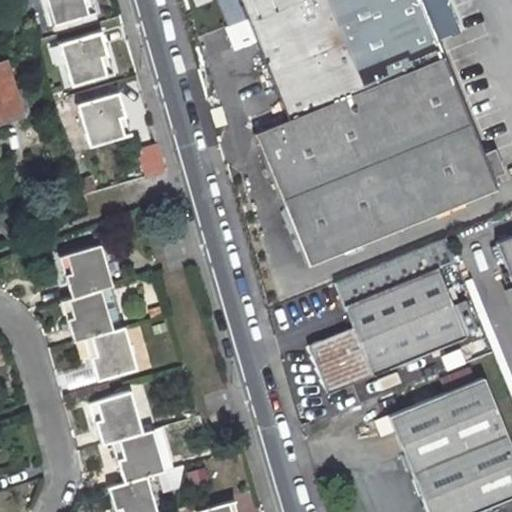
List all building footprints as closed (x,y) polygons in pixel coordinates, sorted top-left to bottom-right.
[(89,0),(43,0),(51,24),(93,12),(89,0)] [(237,0),(288,121),(253,135),(307,267),(496,189),(418,0),(237,0)] [(99,32),(57,43),(69,85),(111,74),(99,32)] [(0,64),(0,115),(18,110),(3,64),(0,64)] [(130,135),(117,93),(75,105),(88,147),(130,135)] [(511,235),(489,245),(511,299),(511,235)] [(50,257),(62,298),(92,289),(103,286),(91,245),(50,257)] [(457,338),(428,266),(333,306),(343,330),(299,349),(317,394),(457,338)] [(49,301),(61,342),(73,338),(104,328),(92,289),(62,298),(49,301)] [(115,325),(104,328),(73,338),(85,380),(127,367),(115,325)] [(511,471),(474,379),(380,416),(418,511),(467,511),(511,494),(511,471)] [(133,425),(121,385),(77,398),(89,439),(101,435),(133,425)] [(135,468),(155,462),(143,422),(133,425),(101,435),(113,474),(135,468)] [(174,466),(158,471),(165,491),(181,486),(174,466)] [(135,468),(113,474),(93,480),(102,511),(136,511),(146,509),(135,468)] [(238,511),(229,481),(186,494),(191,511),(238,511)]
